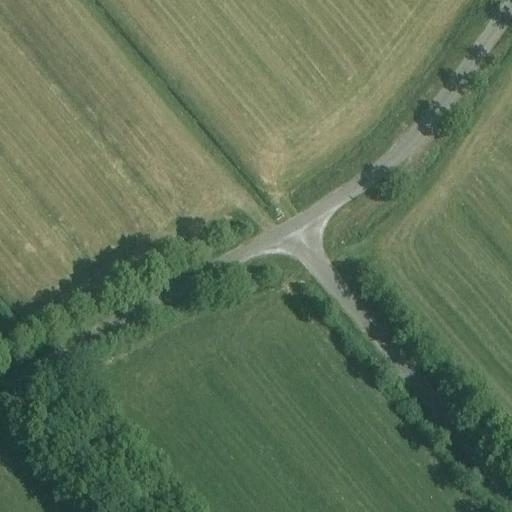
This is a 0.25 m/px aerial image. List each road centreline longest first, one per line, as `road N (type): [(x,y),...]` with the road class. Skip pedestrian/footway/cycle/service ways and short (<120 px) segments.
road 1 (unclassified): [(511,494),(287,230)]
road 2 (unclassified): [(0,390),(287,230)]
road 3 (unclassified): [(287,230),(410,145),(511,7)]
